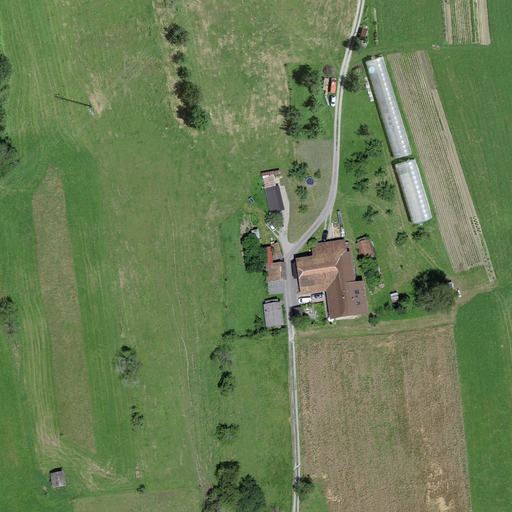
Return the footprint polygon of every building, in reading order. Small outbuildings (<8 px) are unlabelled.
[(384,54),(367,59),(395,157),(412,153),(384,54)] [(416,157),(396,163),(413,222),(433,217),(416,157)] [(267,188),(270,213),(285,212),(282,187),(267,188)] [(365,313),(362,287),(351,288),(345,242),(314,246),(316,262),(299,264),(303,293),(330,289),(334,317),(365,313)] [(358,246),(363,259),(371,256),(367,243),(358,246)] [(272,246),(274,256),(280,254),(278,244),(272,246)] [(272,265),(270,249),(263,250),(265,266),(268,266),(269,294),(282,293),(281,265),(272,265)] [(266,306),(268,327),(281,325),(279,305),(276,305),(276,301),(267,302),(268,306),(266,306)] [(66,485),(63,472),(51,475),(53,488),(66,485)]
